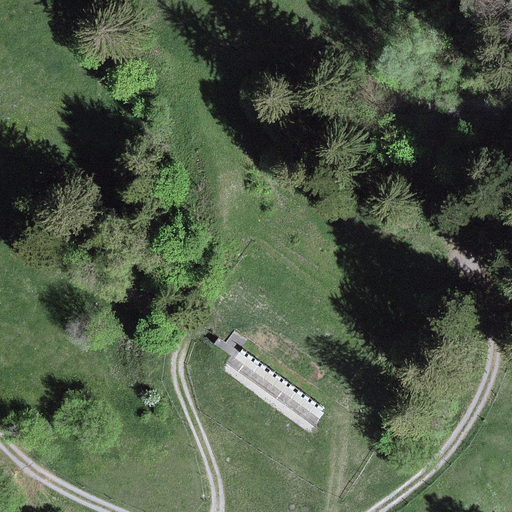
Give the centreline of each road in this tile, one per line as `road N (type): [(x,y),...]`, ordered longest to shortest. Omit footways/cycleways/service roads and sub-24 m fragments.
road 1 (track): [(378,511),(456,445),(487,386),(501,341),(468,271)]
road 2 (track): [(214,511),(212,479),(177,374),(183,341)]
road 3 (track): [(0,435),(31,473),(105,511)]
